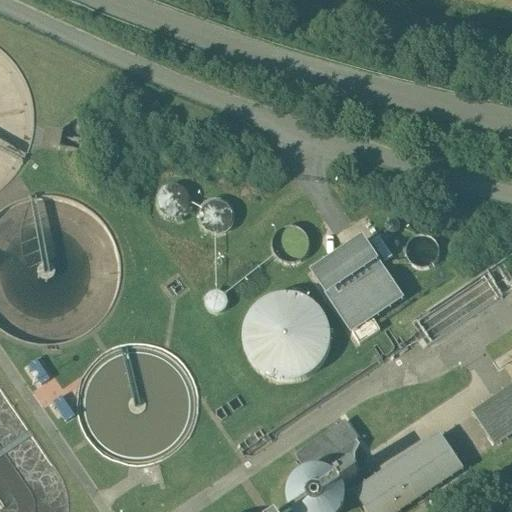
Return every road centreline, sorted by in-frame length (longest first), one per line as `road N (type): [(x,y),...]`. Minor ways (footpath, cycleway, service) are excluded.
road 1 (unclassified): [(0,2),(229,105),(511,195)]
road 2 (unclassified): [(98,0),(312,77),(511,131)]
